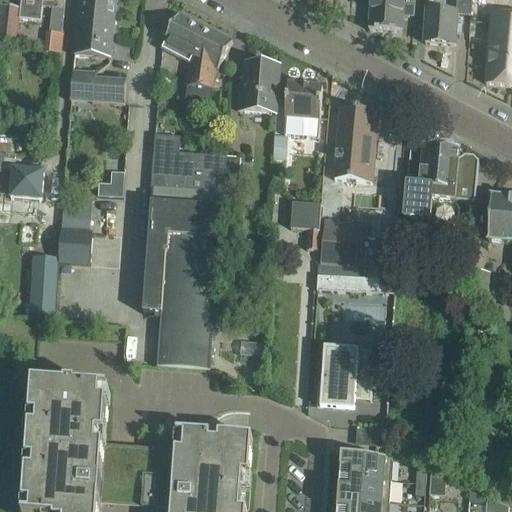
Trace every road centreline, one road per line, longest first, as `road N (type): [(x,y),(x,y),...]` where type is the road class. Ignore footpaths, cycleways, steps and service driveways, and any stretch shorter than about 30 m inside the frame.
road 1 (tertiary): [(511,145),(244,0)]
road 2 (residential): [(129,300),(154,0)]
road 3 (residential): [(274,427),(259,408),(131,400),(106,361),(46,357)]
road 4 (unknown): [(63,0),(43,189)]
